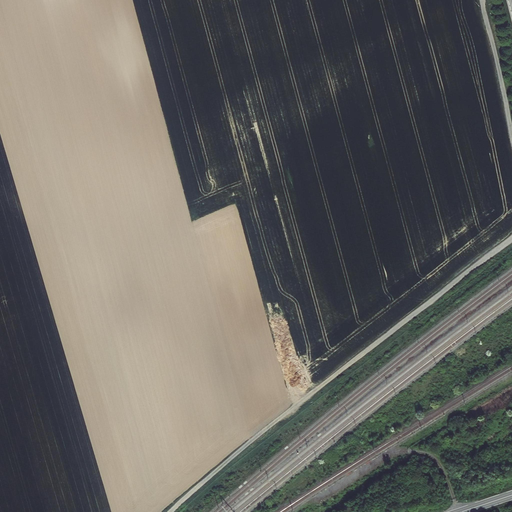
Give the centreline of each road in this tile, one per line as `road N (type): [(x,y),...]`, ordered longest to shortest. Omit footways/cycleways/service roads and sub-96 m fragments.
road 1 (track): [(169,511),(511,238)]
road 2 (track): [(511,133),(481,0)]
